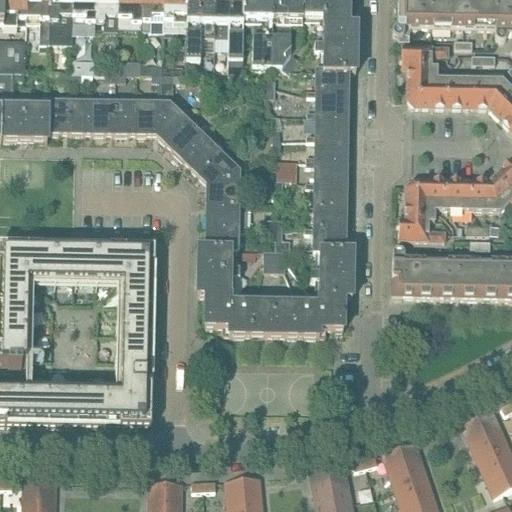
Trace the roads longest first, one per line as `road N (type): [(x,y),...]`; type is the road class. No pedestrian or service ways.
road 1 (residential): [(174,456),(178,204),(90,202)]
road 2 (residential): [(369,428),(377,185),(393,167),(393,148)]
road 3 (residential): [(369,428),(310,444),(174,456)]
road 4 (residential): [(174,456),(0,453)]
road 5 (residential): [(393,148),(394,124),(378,108),(379,0)]
road 6 (residential): [(511,368),(369,428)]
